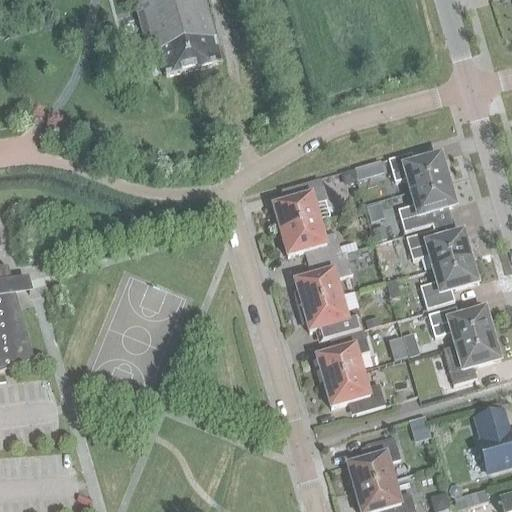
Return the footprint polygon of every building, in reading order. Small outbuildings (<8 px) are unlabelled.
[(222,67),(203,0),(131,0),(148,59),(159,56),(166,82),(222,67)] [(407,183),(410,196),(445,186),(438,162),(414,169),(410,157),(387,164),(394,187),(407,183)] [(366,169),(356,172),(360,184),(370,181),(366,169)] [(344,188),(356,185),(352,173),(340,176),(344,188)] [(271,210),(279,236),(318,224),(313,208),(325,204),(319,183),(290,192),(293,204),(271,210)] [(445,186),(410,196),(414,209),(397,214),(403,237),(431,229),(428,217),(452,210),(445,186)] [(308,255),(312,267),(340,259),(334,237),(323,241),(318,224),(279,236),(286,261),(308,255)] [(377,246),(387,242),(383,229),(373,233),(377,246)] [(433,273),(468,263),(461,239),(436,246),(433,234),(405,242),(411,265),(429,260),(433,273)] [(345,257),(340,259),(312,267),(315,279),(293,286),(296,296),(292,297),(296,313),(340,300),(335,284),(351,279),(345,257)] [(475,287),(468,263),(433,273),(436,286),(419,291),(425,314),(453,306),(450,294),(475,287)] [(0,270),(0,375),(33,363),(12,287),(7,270),(0,270)] [(345,317),(340,300),(296,313),(301,328),(305,327),(308,337),(314,336),(317,348),(333,343),(362,335),(356,313),(345,317)] [(455,350),(490,340),(483,316),(458,323),(455,311),(427,319),(434,342),(451,337),(455,350)] [(367,333),(380,329),(378,321),(364,325),(367,333)] [(315,361),(322,387),(361,376),(357,359),(368,356),(362,335),(333,343),(337,355),(315,361)] [(497,365),(490,340),(455,350),(462,374),(449,378),(452,390),(476,383),(472,372),(497,365)] [(416,349),(406,352),(409,362),(419,359),(416,349)] [(366,392),(361,376),(322,387),(330,413),(352,406),(355,418),(384,410),(378,389),(366,392)] [(511,437),(507,439),(500,416),(476,423),(482,446),(478,447),(487,477),(511,469),(511,437)] [(346,469),(353,495),(393,484),(388,467),(399,464),(393,443),(365,452),(368,463),(346,469)] [(393,484),(353,495),(358,511),(413,511),(409,497),(397,500),(393,484)] [(461,496),(460,492),(456,489),(451,491),(449,495),(450,499),(454,502),(459,501),(461,496)] [(469,511),(489,506),(485,494),(466,500),(469,511)] [(511,511),(511,499),(499,503),(501,511),(511,511)]
